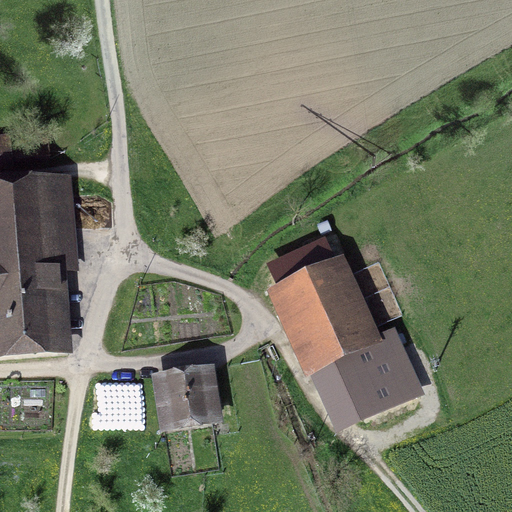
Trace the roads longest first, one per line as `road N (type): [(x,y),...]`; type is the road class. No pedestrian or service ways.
road 1 (track): [(0,376),(79,375),(100,359),(198,361),(250,339),(256,318),(248,302),(117,250)]
road 2 (unclassified): [(79,375),(117,250),(121,188),(100,0)]
road 3 (track): [(416,511),(256,318)]
road 4 (track): [(64,511),(79,375)]
road 5 (track): [(121,188),(92,174),(0,182)]
